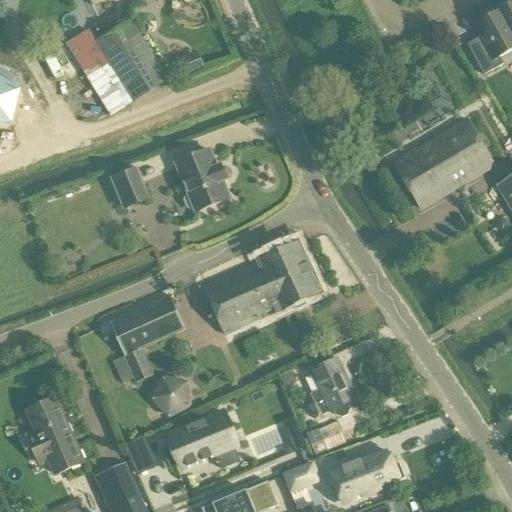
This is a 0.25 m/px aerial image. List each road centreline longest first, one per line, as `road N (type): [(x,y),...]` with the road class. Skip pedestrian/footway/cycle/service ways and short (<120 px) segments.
road 1 (unclassified): [(0,343),(329,206)]
road 2 (tertiary): [(511,477),(329,206)]
road 3 (unknown): [(268,64),(88,137),(0,122)]
road 4 (tertiary): [(329,206),(238,0)]
road 5 (unknown): [(51,323),(112,456)]
